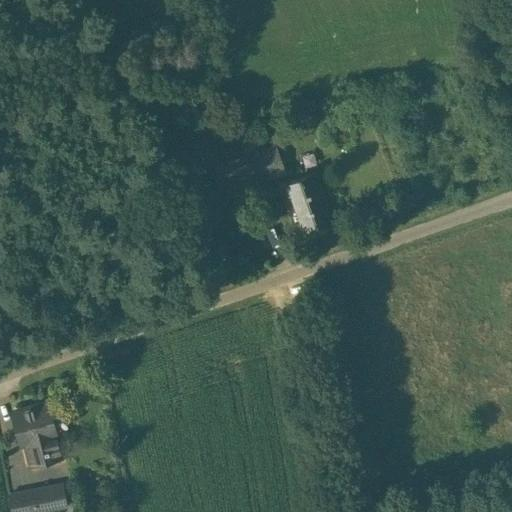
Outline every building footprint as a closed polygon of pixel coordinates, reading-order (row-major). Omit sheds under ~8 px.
[(266,148),(213,167),(223,193),(276,174),(266,148)] [(314,175),(287,184),(302,228),(330,219),(314,175)] [(308,305),(304,293),(292,297),(296,309),(308,305)] [(44,403),(11,412),(19,443),(26,441),(30,454),(27,454),(30,466),(60,458),(53,434),(54,433),(50,418),(61,415),(57,398),(44,402),(44,403)] [(62,483),(7,494),(10,511),(33,511),(66,505),(62,483)]
